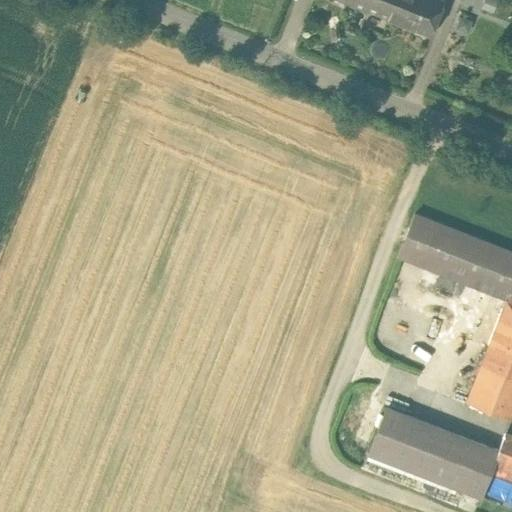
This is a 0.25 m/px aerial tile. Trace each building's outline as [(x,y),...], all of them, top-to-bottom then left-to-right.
[(444,1),(441,0),(351,0),(350,4),(429,36),(444,1)] [(511,276),(511,254),(410,215),(393,258),(502,301),(510,282),(511,276)] [(511,282),(510,282),(502,301),(489,337),(511,345),(511,282)] [(511,345),(489,337),(463,403),(507,420),(511,408),(511,345)] [(494,453),(384,409),(365,455),(476,498),(486,472),(494,453)] [(511,437),(501,434),(494,453),(486,472),(511,482),(511,437)]
